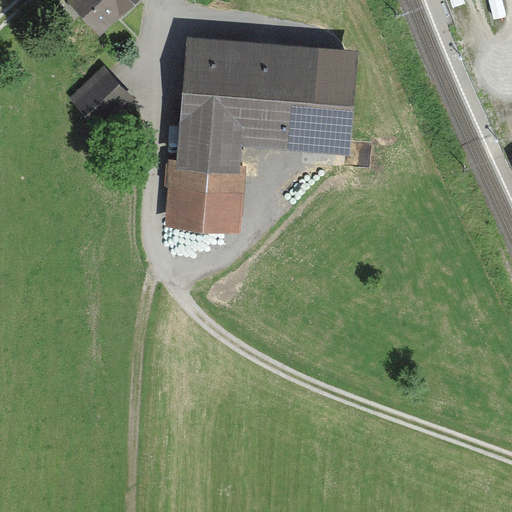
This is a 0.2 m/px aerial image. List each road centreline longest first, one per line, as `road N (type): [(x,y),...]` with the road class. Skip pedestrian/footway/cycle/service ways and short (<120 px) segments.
road 1 (track): [(183,301),(226,343),(305,385),(511,460)]
road 2 (track): [(165,272),(150,288),(137,351),(134,511)]
